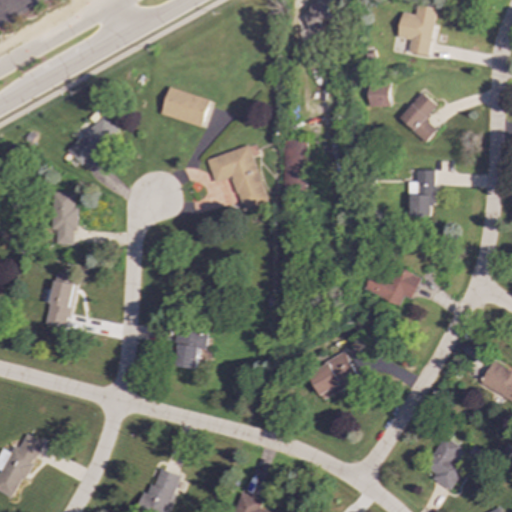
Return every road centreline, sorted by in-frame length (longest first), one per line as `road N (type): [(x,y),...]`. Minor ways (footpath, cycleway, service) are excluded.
road 1 (residential): [(358,483),(475,289),(488,229),(497,69),(511,13)]
road 2 (residential): [(393,511),(358,483),(279,446),(0,371)]
road 3 (residential): [(116,404),(137,220),(157,194)]
road 4 (secondary): [(0,105),(183,0)]
road 5 (secondary): [(115,0),(0,64)]
